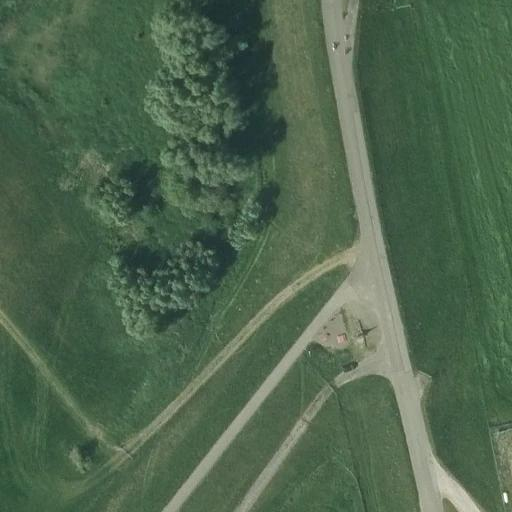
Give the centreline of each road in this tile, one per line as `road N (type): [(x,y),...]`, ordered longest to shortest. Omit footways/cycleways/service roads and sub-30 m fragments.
road 1 (unclassified): [(431,511),(373,255),(333,0)]
road 2 (track): [(373,255),(318,266),(128,457),(92,459),(0,368)]
road 3 (track): [(241,511),(316,399),(340,378),(398,363)]
